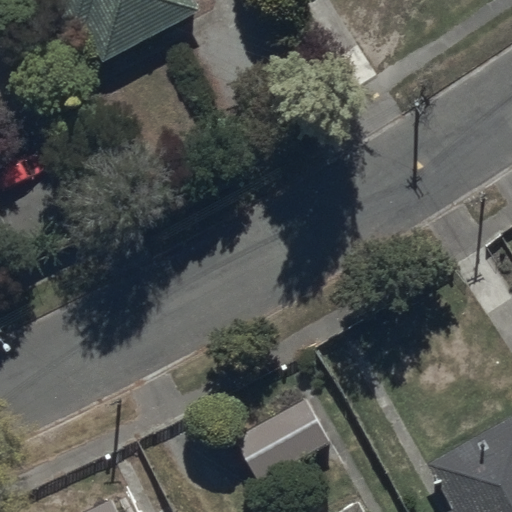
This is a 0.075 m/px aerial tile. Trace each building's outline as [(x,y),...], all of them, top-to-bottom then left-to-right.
[(54,0),(78,47),(89,41),(102,69),(203,21),(193,0),(54,0)] [(0,274),(22,265),(0,217),(0,274)] [(237,442),(261,489),(333,452),(309,405),(237,442)] [(511,511),(511,426),(433,470),(455,511),(511,511)] [(115,511),(109,500),(87,511),(115,511)]
